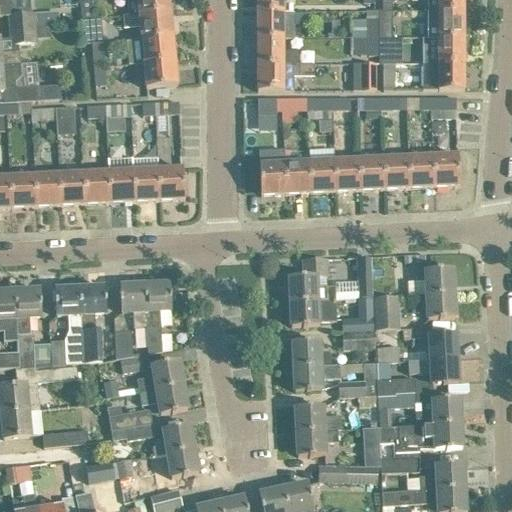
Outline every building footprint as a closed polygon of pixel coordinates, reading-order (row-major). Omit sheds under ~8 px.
[(9,0),(0,0),(0,18),(11,17),(9,0)] [(100,4),(99,0),(79,0),(81,23),(100,21),(100,15),(93,15),(92,5),(100,4)] [(170,14),(168,0),(125,0),(128,18),(170,14)] [(292,0),(257,0),(257,14),(293,14),(292,0)] [(464,0),(428,0),(429,13),(464,13),(464,0)] [(464,13),(429,13),(429,28),(438,28),(438,40),(464,39),(464,13)] [(8,29),(48,26),(53,26),(51,14),(7,19),(8,29)] [(128,18),(122,18),(123,31),(140,29),(141,41),(173,38),(170,14),(128,18)] [(293,30),(293,14),(257,14),(257,41),(283,41),(283,29),(293,30)] [(351,40),(362,40),(379,40),(379,21),(351,22),(351,40)] [(391,40),(391,21),(379,21),(379,40),(391,40)] [(10,49),(37,46),(36,36),(48,34),(48,26),(8,29),(10,49)] [(175,63),(173,38),(141,41),(143,66),(168,64),(175,63)] [(423,66),(458,66),(464,66),(464,39),(438,40),(424,40),(425,66),(423,66)] [(379,40),(362,40),(351,40),(351,58),(379,59),(379,40)] [(419,40),(391,40),(379,40),(379,59),(418,59),(419,40)] [(283,52),(283,41),(257,41),(257,67),(299,67),(299,52),(283,52)] [(0,67),(20,66),(19,54),(1,56),(0,44),(0,67)] [(93,71),(105,69),(104,52),(91,53),(93,71)] [(175,63),(168,64),(143,66),(146,91),(178,88),(175,63)] [(0,67),(0,105),(6,106),(18,105),(30,104),(41,104),(40,91),(40,89),(38,64),(20,66),(0,67)] [(376,66),(360,66),(354,66),(353,93),(360,93),(360,95),(376,95),(376,66)] [(383,94),(396,94),(395,66),(382,67),(383,94)] [(464,66),(458,66),(423,66),(423,93),(464,93),(464,66)] [(299,67),(257,67),(258,94),(294,94),(294,79),(314,79),(314,67),(299,67)] [(105,69),(93,71),(95,90),(107,88),(105,69)] [(381,101),(363,101),(363,113),(366,113),(381,113),(381,101)] [(400,101),(381,101),(381,113),(400,113),(400,101)] [(418,101),(418,113),(431,113),(430,101),(418,101)] [(436,101),(430,101),(431,113),(431,122),(436,122),(456,121),(455,112),(456,112),(456,111),(456,101),(436,101)] [(276,102),(257,102),(257,118),(276,118),(276,113),(276,102)] [(294,102),(276,102),(276,113),(281,113),(282,125),(294,125),(294,113),(294,102)] [(331,102),(312,102),(312,113),(331,113),(331,102)] [(350,102),(331,102),(331,113),(332,113),(350,113),(350,102)] [(18,105),(6,106),(6,118),(18,117),(18,105)] [(159,106),(155,106),(156,118),(168,117),(179,116),(179,105),(159,106)] [(155,106),(142,107),(143,118),(156,118),(155,106)] [(106,121),(131,119),(130,107),(105,108),(106,121)] [(106,121),(105,108),(86,110),(87,122),(106,121)] [(57,111),(57,123),(58,138),(76,138),(74,110),(57,111)] [(30,112),(30,117),(31,124),(57,123),(57,111),(30,112)] [(332,122),(319,123),(320,135),(332,134),(332,122)] [(334,146),(335,163),(334,163),(335,195),(360,193),(359,162),(348,162),(347,146),(334,146)] [(370,154),(370,161),(359,162),(360,193),(385,192),(383,161),(383,154),(370,154)] [(459,189),(458,157),(433,158),(435,190),(459,189)] [(435,190),(433,158),(408,159),(410,191),(435,190)] [(410,191),(408,159),(383,161),(385,192),(410,191)] [(160,203),(158,172),(158,160),(134,161),(136,205),(160,203)] [(134,161),(109,162),(109,174),(110,206),(136,205),(134,161)] [(334,163),(310,164),(311,175),(311,196),(335,195),(334,163)] [(311,175),(310,164),(285,165),(287,197),(311,196),(311,175)] [(287,197),(285,165),(260,167),(261,198),(287,197)] [(185,202),(183,170),(158,172),(160,203),(185,202)] [(110,206),(109,174),(84,175),(86,207),(110,206)] [(86,207),(84,175),(60,176),(61,208),(86,207)] [(61,208),(60,176),(35,178),(37,209),(61,208)] [(37,209),(35,178),(9,179),(11,211),(37,209)] [(0,211),(11,211),(9,179),(0,179),(0,211)] [(425,257),(406,258),(406,266),(425,265),(425,257)] [(373,301),(372,281),(371,261),(358,262),(359,282),(360,302),(373,301)] [(304,278),(300,279),(301,280),(289,280),(290,305),(336,303),(335,289),(317,290),(316,280),(327,280),(326,262),(303,263),(304,278)] [(441,271),(436,271),(437,273),(425,273),(426,293),(427,298),(454,296),(452,272),(441,272),(441,271)] [(169,286),(145,287),(149,356),(148,357),(148,358),(161,356),(160,314),(171,313),(170,304),(184,303),(182,289),(170,290),(169,286)] [(122,316),(132,315),(133,330),(146,330),(148,357),(149,356),(145,287),(120,288),(121,300),(120,300),(120,304),(121,304),(122,316)] [(105,301),(104,289),(80,290),(84,367),(103,366),(101,332),(95,332),(95,317),(106,317),(105,305),(106,305),(106,301),(105,301)] [(68,319),(68,334),(65,343),(65,358),(51,358),(51,369),(65,368),(84,367),(80,290),(55,292),(56,303),(55,303),(55,307),(56,307),(57,319),(68,319)] [(15,294),(17,321),(17,338),(18,338),(18,340),(18,343),(18,355),(19,371),(35,370),(51,369),(51,358),(33,359),(32,346),(30,337),(30,321),(41,320),(40,308),(42,308),(41,304),(40,304),(40,293),(15,294)] [(17,338),(17,321),(15,294),(0,294),(0,333),(3,334),(4,344),(18,343),(18,340),(18,338),(17,338)] [(454,296),(427,298),(428,322),(439,322),(439,323),(444,322),(444,321),(455,321),(454,296)] [(394,300),(373,301),(375,334),(399,333),(397,300),(394,300)] [(360,302),(356,302),(357,321),(340,322),(341,335),(375,333),(373,301),(360,302)] [(291,329),(296,329),(303,329),(303,330),(307,330),(307,329),(318,328),(318,325),(337,324),(336,303),(290,305),(291,329)] [(375,333),(341,335),(342,353),(376,352),(375,333)] [(378,366),(398,365),(396,334),(376,336),(378,366)] [(130,335),(116,336),(117,364),(134,360),(133,335),(130,335)] [(444,336),(440,336),(440,337),(428,338),(430,362),(430,363),(457,362),(456,337),(445,337),(444,336)] [(308,343),(304,343),(304,345),(292,345),(293,370),(332,368),(331,354),(320,355),(320,344),(308,344),(308,343)] [(19,371),(18,355),(0,355),(0,371),(17,371),(19,371)] [(124,377),(146,374),(144,360),(122,363),(124,377)] [(409,377),(431,376),(431,387),(443,387),(443,388),(447,387),(447,386),(458,386),(457,362),(430,363),(430,362),(408,364),(409,377)] [(163,366),(152,368),(154,380),(137,383),(139,395),(183,387),(179,364),(168,366),(167,365),(163,365),(163,366)] [(364,366),(364,384),(338,385),(339,400),(358,399),(378,398),(378,386),(377,366),(364,366)] [(295,394),(298,394),(306,394),(306,395),(310,394),(310,393),(321,393),(321,383),(340,382),(340,367),(332,368),(293,370),(295,394)] [(19,371),(17,371),(19,388),(0,389),(0,406),(1,416),(29,414),(39,413),(37,386),(78,382),(77,370),(36,373),(35,370),(19,371)] [(378,398),(415,396),(414,384),(378,386),(378,398)] [(109,403),(122,400),(119,385),(105,387),(109,403)] [(141,408),(159,405),(161,417),(172,415),(172,416),(176,415),(176,414),(187,412),(183,387),(139,395),(141,408)] [(379,412),(415,411),(415,396),(378,398),(379,409),(379,412)] [(379,409),(378,398),(358,399),(358,410),(379,409)] [(432,404),(422,406),(422,414),(415,415),(416,429),(461,426),(459,401),(448,402),(448,401),(444,401),(444,402),(432,403),(432,404)] [(311,408),(307,408),(307,410),(295,410),(297,434),(342,432),(341,419),(323,420),(322,409),(311,409),(311,408)] [(150,412),(108,420),(111,433),(124,431),(152,426),(150,412)] [(1,416),(4,442),(31,439),(29,414),(1,416)] [(152,426),(124,431),(126,442),(126,445),(154,440),(152,426)] [(416,429),(379,431),(380,448),(393,447),(393,461),(393,462),(419,461),(419,451),(435,452),(446,451),(446,452),(451,452),(451,451),(462,450),(461,426),(416,429)] [(178,428),(163,431),(166,447),(152,449),(153,458),(167,456),(194,452),(190,428),(179,430),(178,428)] [(298,459),(302,459),(309,459),(309,460),(314,459),(314,458),(325,458),(324,447),(339,446),(338,433),(342,433),(342,432),(297,434),(298,459)] [(88,446),(87,433),(43,438),(44,451),(88,446)] [(380,451),(363,452),(364,470),(378,471),(381,471),(380,461),(380,451)] [(183,480),(187,479),(187,478),(198,476),(194,452),(167,456),(167,457),(151,460),(153,472),(169,470),(171,481),(183,479),(183,480)] [(393,461),(380,461),(381,471),(381,477),(419,475),(419,461),(393,462),(393,461)] [(131,462),(116,465),(118,480),(133,478),(132,468),(131,462)] [(111,466),(86,471),(88,486),(114,482),(111,466)] [(447,467),(436,468),(436,478),(418,479),(419,493),(464,491),(463,466),(452,467),(452,466),(447,466),(447,467)] [(29,467),(7,471),(9,486),(20,485),(32,483),(29,467)] [(318,469),(318,486),(378,488),(378,471),(364,470),(358,470),(332,470),(318,469)] [(136,490),(121,494),(123,506),(170,493),(168,482),(136,490)] [(30,484),(31,498),(66,497),(65,483),(30,484)] [(3,497),(10,496),(9,486),(9,485),(2,486),(3,497)] [(311,497),(310,497),(307,486),(283,491),(288,511),(312,511),(311,501),(312,501),(311,497)] [(259,496),(260,501),(262,508),(261,508),(262,511),(263,511),(262,511),(288,511),(283,491),(259,496)] [(428,507),(427,511),(465,511),(464,491),(419,493),(381,495),(382,510),(428,507)] [(170,511),(182,509),(178,493),(151,500),(153,511),(170,511)] [(62,501),(63,506),(64,511),(77,511),(76,499),(62,501)] [(244,500),(220,505),(221,509),(222,511),(247,511),(247,510),(246,511),(244,500)]
